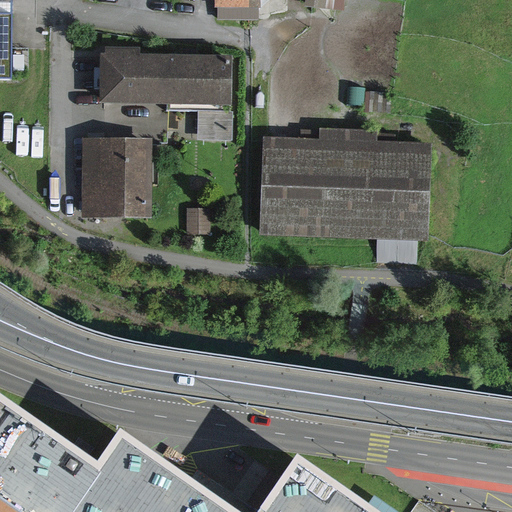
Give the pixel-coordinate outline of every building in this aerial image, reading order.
[(0,0),(0,93),(12,93),(12,0),(0,0)] [(262,0),(220,0),(221,13),(263,13),(262,0)] [(106,56),(104,106),(202,109),(201,139),(233,140),(235,59),(145,57),(146,53),(111,52),(111,56),(106,56)] [(323,141),(265,139),(261,236),(430,243),(434,146),(382,144),(382,133),(324,130),(323,141)] [(154,142),(85,141),(84,218),(153,219),(154,142)] [(211,213),(188,213),(187,239),(210,240),(211,213)] [(379,511),(311,464),(276,511),(231,511),(126,439),(102,471),(0,400),(0,511),(379,511)]
